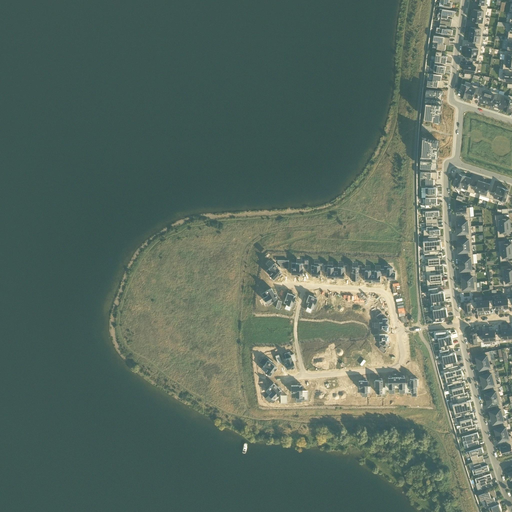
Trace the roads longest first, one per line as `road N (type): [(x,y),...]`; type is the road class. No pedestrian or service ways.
road 1 (residential): [(458,325),(446,170),(456,162)]
road 2 (residential): [(496,467),(458,325)]
road 3 (residential): [(398,330),(402,355),(394,369),(304,376)]
road 4 (residential): [(305,286),(380,290),(398,330)]
